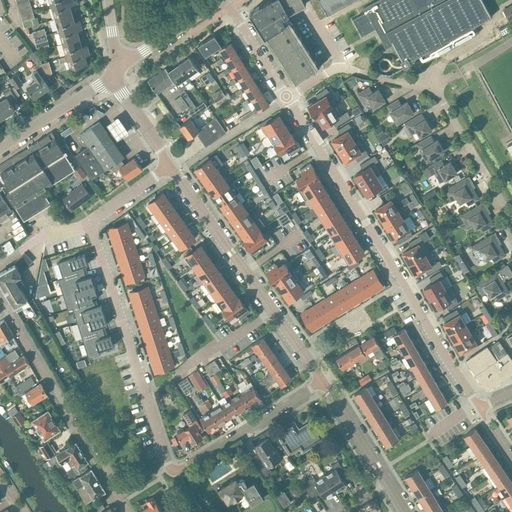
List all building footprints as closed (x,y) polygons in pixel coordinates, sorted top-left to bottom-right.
[(26,0),(17,3),(21,15),(33,12),(29,0),(26,0)] [(73,0),(51,7),(54,19),(72,13),(70,6),(75,4),(73,0)] [(266,35),(296,81),(317,68),(287,20),(285,21),(282,16),(306,4),(303,0),(267,0),(263,3),(262,3),(254,8),(254,9),(249,12),(265,36),(266,35)] [(318,0),(325,14),(352,0),(318,0)] [(378,0),(364,8),(365,10),(366,12),(376,29),(376,30),(385,47),(386,47),(386,48),(394,44),(402,60),(401,61),(404,67),(405,68),(411,64),(410,61),(422,54),(426,61),(435,56),(439,54),(478,33),(474,26),(491,16),(487,8),(482,0),(378,0)] [(511,4),(503,10),(509,21),(511,19),(511,4)] [(27,14),(21,15),(21,16),(24,28),(30,26),(33,25),(33,24),(32,21),(32,18),(35,17),(33,12),(27,14)] [(366,12),(353,20),(362,36),(376,29),(366,12)] [(54,19),(58,31),(81,24),(79,20),(75,21),(72,13),(54,19)] [(58,31),(62,44),(80,38),(77,30),(82,29),(81,24),(58,31)] [(32,32),(34,38),(46,35),(44,29),(32,32)] [(215,34),(198,44),(205,56),(222,46),(215,34)] [(34,38),(36,44),(48,41),(46,35),(34,38)] [(80,38),(62,44),(65,56),(88,49),(87,46),(82,47),(80,38)] [(220,48),(226,59),(237,52),(230,42),(220,48)] [(65,56),(59,58),(59,59),(61,63),(67,61),(69,70),(87,64),(85,56),(89,54),(88,50),(88,49),(65,56)] [(42,63),(38,51),(31,53),(29,55),(37,65),(42,63)] [(226,59),(232,69),(243,63),(237,52),(226,59)] [(179,64),(178,64),(188,77),(199,70),(190,57),(179,64)] [(52,73),(48,61),(37,65),(47,77),(52,73)] [(232,69),(239,79),(250,73),(243,63),(232,69)] [(168,72),(167,72),(174,82),(176,85),(177,85),(181,91),(179,93),(181,95),(184,100),(189,97),(193,102),(184,89),(186,88),(185,85),(190,81),(188,77),(178,64),(168,72)] [(174,82),(167,72),(168,72),(165,68),(147,80),(157,94),(174,82)] [(203,76),(200,77),(206,85),(208,84),(209,85),(214,82),(215,81),(206,68),(205,69),(201,72),(203,76)] [(217,74),(219,78),(230,71),(228,68),(217,74)] [(34,98),(49,88),(42,77),(41,78),(37,71),(32,74),(36,81),(26,87),(34,98)] [(239,79),(242,85),(245,90),(257,84),(250,73),(239,79)] [(14,75),(10,78),(12,81),(14,86),(16,89),(21,86),(23,84),(16,74),(14,75)] [(357,83),(354,77),(346,82),(350,88),(357,83)] [(245,90),(249,96),(252,101),(263,94),(257,84),(245,90)] [(6,97),(0,101),(0,119),(15,110),(10,103),(11,102),(16,98),(15,97),(19,95),(14,86),(10,88),(3,93),(6,97)] [(358,94),(365,105),(370,102),(374,108),(385,101),(378,89),(373,92),(369,87),(358,94)] [(235,92),(229,95),(231,99),(237,95),(242,92),(243,92),(241,88),(240,89),(235,92)] [(308,105),(308,106),(315,117),(316,116),(334,105),(336,104),(326,88),(316,94),(319,99),(308,105)] [(239,118),(237,120),(239,123),(241,121),(255,113),(258,111),(269,105),(263,94),(252,101),(255,106),(252,108),(253,109),(239,118)] [(188,106),(193,102),(189,97),(184,100),(181,95),(175,99),(182,110),(188,106)] [(402,120),(414,113),(407,102),(401,105),(398,100),(387,106),(397,123),(402,120)] [(334,105),(316,116),(317,118),(323,127),(332,121),(336,126),(350,117),(347,111),(340,115),(334,105)] [(197,106),(188,112),(192,117),(201,111),(197,106)] [(231,114),(225,118),(227,122),(234,118),(234,117),(235,116),(238,114),(236,111),(231,114)] [(419,115),(405,124),(412,135),(417,132),(420,137),(432,130),(425,119),(422,113),(419,115)] [(267,136),(285,125),(279,115),(261,126),(267,136)] [(119,116),(107,124),(118,139),(129,131),(119,116)] [(180,126),(188,139),(196,133),(202,141),(205,147),(226,133),(222,127),(215,117),(198,129),(190,118),(180,126)] [(87,147),(75,155),(81,164),(91,179),(104,170),(105,171),(110,167),(114,172),(119,168),(124,164),(121,159),(124,157),(99,121),(79,135),(87,147)] [(341,134),(331,140),(338,151),(356,140),(350,130),(352,129),(348,123),(338,129),(341,134)] [(291,133),(290,134),(285,125),(267,136),(273,145),(291,133)] [(74,130),(70,126),(61,133),(64,137),(74,130)] [(380,126),(374,129),(380,138),(385,134),(380,126)] [(500,130),(495,133),(498,139),(503,136),(500,130)] [(291,155),(301,148),(291,133),(273,145),(279,154),(287,149),(291,155)] [(385,134),(380,138),(384,144),(390,141),(388,139),(385,134)] [(0,173),(0,183),(2,188),(15,208),(16,208),(24,221),(51,203),(43,190),(54,183),(75,169),(55,138),(51,140),(48,135),(38,141),(28,147),(18,154),(19,154),(0,165),(0,171),(1,173),(0,173)] [(432,158),(433,158),(444,151),(437,140),(434,141),(431,136),(417,144),(427,161),(432,158)] [(356,140),(338,151),(345,163),(354,157),(357,161),(368,155),(358,138),(356,140)] [(254,157),(250,159),(254,164),(256,168),(261,164),(256,155),(254,157)] [(363,170),(353,176),(360,186),(377,175),(380,174),(374,164),(375,163),(378,161),(374,155),(360,165),(363,169),(363,170)] [(134,157),(124,164),(119,168),(127,179),(128,178),(143,168),(141,166),(134,157)] [(201,178),(216,168),(210,159),(195,169),(201,178)] [(430,166),(422,171),(426,178),(434,173),(440,183),(445,180),(457,173),(450,161),(444,165),(441,159),(431,165),(430,166)] [(299,191),(319,178),(310,163),(300,169),(303,175),(297,178),(302,188),(298,190),(299,191)] [(86,175),(80,166),(73,172),(79,180),(86,175)] [(208,187),(223,176),(216,168),(201,178),(208,187)] [(377,175),(360,186),(366,196),(376,190),(379,195),(389,188),(386,183),(383,185),(377,175)] [(214,196),(229,185),(223,176),(208,187),(214,196)] [(450,187),(445,190),(452,201),(456,198),(465,200),(468,205),(479,199),(476,194),(473,188),(472,188),(470,183),(472,182),(469,176),(450,187)] [(318,179),(319,178),(299,191),(304,200),(324,188),(318,179)] [(229,185),(214,196),(220,205),(235,194),(239,191),(233,182),(229,185)] [(72,210),(91,196),(83,184),(69,193),(70,194),(63,199),(72,210)] [(314,206),(330,197),(324,188),(304,200),(305,200),(309,198),(314,206)] [(0,217),(12,210),(0,192),(0,217)] [(155,212),(170,202),(163,192),(148,203),(155,212)] [(277,192),(273,195),(278,204),(282,201),(277,192)] [(428,193),(422,196),(426,202),(432,199),(428,193)] [(226,214),(241,203),(235,194),(220,205),(226,214)] [(320,216),(335,206),(330,197),(314,206),(320,216)] [(392,199),(375,210),(380,220),(398,209),(392,199)] [(282,201),(278,204),(280,208),(281,209),(284,213),(286,212),(289,209),(283,200),(282,201)] [(161,221),(176,210),(170,202),(155,212),(161,221)] [(465,213),(460,216),(467,227),(472,224),(480,226),(483,231),(494,225),(491,220),(488,214),(485,209),(488,208),(484,202),(465,213)] [(233,222),(248,212),(241,203),(226,214),(233,222)] [(326,225),(341,215),(335,206),(320,216),(326,225)] [(398,209),(380,220),(387,230),(404,219),(398,209)] [(167,230),(182,219),(176,210),(161,221),(167,230)] [(239,231),(254,221),(248,212),(233,222),(239,231)] [(329,235),(347,224),(341,215),(326,225),(331,233),(329,235)] [(174,239),(188,228),(182,219),(167,230),(174,239)] [(404,219),(387,230),(394,241),(411,230),(410,229),(404,219)] [(244,241),(260,229),(254,221),(239,231),(245,240),(244,240),(244,241)] [(113,242),(131,236),(127,223),(108,229),(113,242)] [(335,244),(353,233),(347,224),(329,235),(335,244)] [(180,248),(195,237),(188,228),(174,239),(180,248)] [(261,243),(267,239),(260,229),(244,241),(255,255),(264,248),(261,243)] [(476,244),(471,247),(477,258),(482,255),(491,257),(494,262),(505,255),(502,250),(499,244),(496,239),(498,238),(495,232),(476,244)] [(341,254),(358,243),(353,233),(335,244),(341,254)] [(117,255),(136,249),(131,236),(113,242),(117,255)] [(411,247),(401,253),(408,264),(426,254),(429,252),(423,242),(419,236),(409,242),(411,247)] [(448,236),(444,239),(447,245),(452,242),(448,236)] [(347,263),(364,252),(358,243),(341,254),(347,263)] [(190,266),(207,254),(200,245),(184,257),(190,266)] [(309,248),(304,251),(309,259),(311,258),(314,255),(309,248)] [(121,269),(140,262),(136,249),(117,255),(121,269)] [(461,252),(454,257),(456,261),(457,262),(465,257),(461,252)] [(15,264),(0,272),(0,282),(14,307),(15,307),(16,310),(17,311),(24,308),(23,308),(29,304),(29,303),(28,301),(27,300),(28,299),(22,290),(26,287),(24,283),(19,276),(22,275),(20,273),(33,261),(24,253),(14,263),(15,264)] [(84,254),(58,263),(62,278),(84,271),(82,266),(87,264),(84,254)] [(198,273),(213,263),(207,254),(190,266),(192,265),(198,273)] [(426,254),(408,264),(415,276),(424,270),(427,274),(442,266),(439,260),(432,264),(426,254)] [(43,259),(40,272),(41,272),(44,271),(48,269),(45,258),(43,259)] [(502,261),(497,264),(500,269),(506,266),(502,261)] [(126,282),(144,276),(140,262),(121,269),(126,282)] [(284,263),(278,267),(274,262),(264,269),(275,283),(292,271),(292,270),(290,272),(284,263)] [(205,282),(219,272),(213,263),(198,273),(205,282)] [(320,264),(317,267),(324,279),(328,276),(320,264)] [(480,281),(475,284),(482,295),(487,292),(495,294),(498,299),(509,292),(506,288),(503,282),(502,280),(511,274),(511,272),(507,265),(506,266),(500,269),(499,270),(480,281)] [(371,294),(383,287),(373,270),(361,277),(371,294)] [(62,278),(58,279),(63,295),(94,285),(91,274),(85,276),(84,271),(62,278)] [(282,292),(299,280),(292,271),(275,283),(275,284),(276,283),(282,292)] [(211,291),(226,280),(219,272),(205,282),(211,291)] [(432,283),(423,288),(429,299),(446,289),(440,278),(443,277),(440,272),(429,278),(432,283)] [(359,301),(371,294),(361,277),(349,284),(359,301)] [(215,301),(232,289),(226,280),(211,291),(217,299),(215,301)] [(288,301),(305,289),(299,280),(282,292),(288,301)] [(347,308),(359,301),(349,284),(337,292),(347,308)] [(94,285),(63,295),(68,310),(72,308),(94,302),(92,296),(97,294),(94,285)] [(134,306),(152,300),(148,286),(129,293),(134,306)] [(446,289),(429,299),(435,310),(445,304),(448,309),(458,303),(449,287),(446,289)] [(239,297),(238,298),(232,289),(215,301),(221,310),(239,297)] [(335,316),(347,308),(337,292),(325,299),(335,316)] [(240,319),(249,312),(239,297),(221,310),(228,319),(236,314),(240,319)] [(48,299),(39,302),(40,303),(47,316),(52,314),(48,300),(48,299)] [(324,323),(335,316),(325,299),(313,306),(324,323)] [(138,319),(157,313),(152,300),(134,306),(138,319)] [(94,302),(72,308),(77,324),(104,315),(100,305),(95,306),(94,302)] [(311,330),(324,323),(313,306),(301,313),(311,330)] [(142,332),(161,326),(157,313),(138,319),(142,332)] [(460,313),(442,323),(449,333),(466,323),(460,313)] [(77,324),(70,326),(75,340),(82,338),(103,331),(102,326),(107,324),(104,315),(77,324)] [(0,342),(13,335),(5,320),(0,322),(0,342)] [(466,323),(449,333),(454,343),(471,333),(466,323)] [(146,345),(165,339),(161,326),(142,332),(146,345)] [(394,326),(384,332),(387,337),(397,331),(394,326)] [(404,328),(393,335),(397,342),(399,346),(411,339),(405,330),(404,329),(404,328)] [(103,331),(82,338),(88,359),(101,354),(100,350),(114,345),(110,335),(105,336),(103,331)] [(471,333),(454,343),(460,353),(477,343),(481,341),(480,341),(475,331),(471,333)] [(377,356),(384,352),(374,335),(361,343),(367,353),(373,349),(377,356)] [(62,336),(57,339),(60,345),(65,342),(62,336)] [(262,337),(252,344),(252,346),(259,355),(260,356),(270,348),(262,337)] [(151,359),(169,352),(165,339),(146,345),(151,359)] [(411,339),(399,346),(400,348),(405,356),(417,350),(411,340),(411,339)] [(499,341),(488,349),(496,361),(507,354),(507,353),(505,350),(499,341)] [(348,351),(354,362),(366,355),(359,344),(348,351)] [(0,381),(0,382),(1,382),(2,381),(2,383),(8,380),(7,378),(18,371),(19,373),(25,369),(24,367),(29,364),(24,355),(11,364),(0,347),(0,381)] [(487,347),(466,361),(471,368),(472,368),(485,388),(506,374),(508,376),(511,373),(511,360),(507,354),(496,361),(488,349),(487,347)] [(6,355),(10,361),(20,356),(15,348),(6,355)] [(257,358),(255,359),(257,361),(258,363),(262,360),(266,366),(277,358),(270,348),(260,356),(257,358)] [(417,350),(405,356),(408,361),(411,367),(423,360),(417,350)] [(336,358),(343,369),(354,362),(348,351),(336,358)] [(155,372),(174,366),(169,352),(151,359),(155,372)] [(269,375),(263,379),(265,381),(284,368),(278,358),(277,358),(266,366),(267,366),(270,371),(268,373),(269,375)] [(390,364),(386,358),(379,362),(383,368),(390,364)] [(85,359),(77,361),(79,367),(86,364),(85,359)] [(210,363),(215,372),(220,369),(215,360),(210,363)] [(423,360),(411,367),(415,372),(418,378),(429,371),(423,360)] [(210,375),(215,372),(210,363),(205,366),(210,375)] [(247,364),(242,367),(247,369),(248,370),(250,373),(253,371),(250,367),(248,363),(247,364)] [(284,368),(265,381),(263,383),(266,387),(277,380),(281,386),(292,378),(284,368)] [(193,373),(189,376),(194,384),(196,387),(204,382),(197,370),(193,373)] [(418,378),(424,388),(435,382),(429,371),(418,378)] [(363,377),(367,382),(372,379),(368,373),(363,377)] [(35,383),(31,376),(16,385),(20,392),(35,383)] [(178,383),(184,393),(193,387),(187,377),(178,383)] [(358,380),(362,385),(367,382),(363,377),(358,380)] [(244,380),(237,384),(242,391),(250,405),(261,398),(252,385),(251,382),(247,384),(244,380)] [(387,384),(390,390),(395,387),(391,381),(387,384)] [(424,388),(430,399),(441,392),(435,382),(424,388)] [(41,383),(25,392),(32,403),(48,394),(41,383)] [(225,388),(229,395),(234,392),(230,387),(229,385),(225,388)] [(367,386),(354,393),(361,404),(373,396),(367,386)] [(398,392),(395,387),(390,390),(393,395),(398,392)] [(225,397),(229,395),(225,388),(221,390),(222,391),(222,392),(225,397)] [(231,398),(240,412),(250,405),(242,391),(231,398)] [(441,392),(430,399),(436,409),(447,402),(441,392)] [(361,404),(367,414),(379,406),(376,401),(379,399),(376,394),(373,396),(361,404)] [(204,401),(208,408),(213,405),(209,400),(208,398),(204,401)] [(221,404),(229,418),(240,412),(231,398),(221,404)] [(205,410),(208,408),(204,401),(200,403),(201,405),(205,410)] [(210,411),(219,425),(229,418),(221,404),(210,411)] [(15,406),(8,410),(12,416),(18,411),(15,406)] [(379,406),(367,414),(372,423),(374,425),(386,417),(385,415),(379,406)] [(405,416),(410,414),(407,408),(402,410),(405,416)] [(44,439),(60,429),(49,410),(33,420),(44,439)] [(190,426),(186,428),(184,430),(183,429),(182,428),(180,427),(178,428),(177,429),(177,431),(177,433),(177,434),(181,441),(182,440),(183,442),(187,439),(186,438),(188,437),(192,443),(202,437),(199,432),(203,430),(190,410),(183,414),(190,426)] [(12,416),(11,416),(16,423),(23,418),(19,411),(18,411),(12,416)] [(200,417),(208,431),(219,425),(210,411),(200,417)] [(386,417),(374,425),(378,432),(380,435),(392,427),(391,425),(386,417)] [(292,423),(276,433),(290,454),(299,448),(302,452),(323,439),(312,422),(298,431),(292,423)] [(392,427),(380,435),(385,443),(386,445),(399,437),(397,435),(392,427)] [(464,435),(471,446),(482,438),(475,428),(464,435)] [(268,438),(255,447),(261,457),(255,460),(266,477),(272,473),(268,466),(281,458),(268,438)] [(482,438),(471,446),(473,450),(477,455),(489,447),(482,438)] [(48,441),(40,446),(47,457),(56,452),(52,444),(50,445),(48,441)] [(49,459),(52,464),(55,462),(58,466),(67,460),(71,467),(76,475),(79,473),(78,472),(87,467),(85,464),(88,462),(76,443),(49,459)] [(234,448),(233,452),(235,455),(238,455),(241,454),(242,450),(240,447),(236,447),(234,448)] [(489,447),(477,455),(484,466),(496,458),(495,457),(489,448),(489,447)] [(496,458),(484,466),(491,476),(503,468),(497,460),(496,459),(496,458)] [(446,462),(445,462),(449,468),(454,465),(452,463),(450,459),(446,462)] [(334,469),(324,475),(335,492),(346,485),(342,478),(340,475),(345,472),(338,461),(331,465),(334,469)] [(87,503),(105,491),(91,468),(72,480),(84,498),(87,503)] [(503,468),(491,476),(494,481),(498,486),(510,478),(509,478),(504,470),(503,468)] [(418,469),(406,476),(411,485),(412,486),(424,478),(418,469)] [(450,474),(446,469),(441,472),(445,478),(450,474)] [(352,475),(351,476),(356,483),(361,480),(356,473),(352,475)] [(455,477),(459,483),(464,480),(461,476),(460,474),(455,477)] [(303,483),(302,483),(308,493),(310,495),(314,492),(319,489),(321,492),(325,498),(335,492),(324,475),(316,480),(313,476),(307,480),(303,483)] [(252,505),(263,498),(254,482),(247,487),(242,479),(237,482),(235,478),(218,488),(219,490),(218,491),(218,493),(220,496),(222,495),(227,503),(232,500),(233,501),(245,493),(252,505)] [(424,478),(412,486),(418,496),(430,488),(424,478)] [(496,493),(501,490),(505,496),(511,490),(511,481),(510,478),(498,486),(494,489),(496,493)] [(271,482),(268,484),(271,490),(278,486),(279,485),(278,483),(275,479),(271,482)] [(456,484),(451,487),(458,497),(463,494),(456,484)] [(418,496),(425,507),(437,499),(430,488),(418,496)] [(470,499),(473,504),(478,501),(477,500),(475,496),(470,499)] [(161,511),(152,497),(147,501),(149,505),(140,511),(161,511)] [(482,497),(477,500),(478,501),(483,508),(484,510),(489,507),(482,497)] [(425,507),(427,511),(439,511),(447,507),(443,509),(440,504),(442,502),(439,498),(437,499),(425,507)] [(473,504),(478,511),(484,511),(485,511),(484,510),(483,508),(478,501),(473,504)] [(102,502),(91,509),(93,511),(97,511),(105,507),(102,502)]
